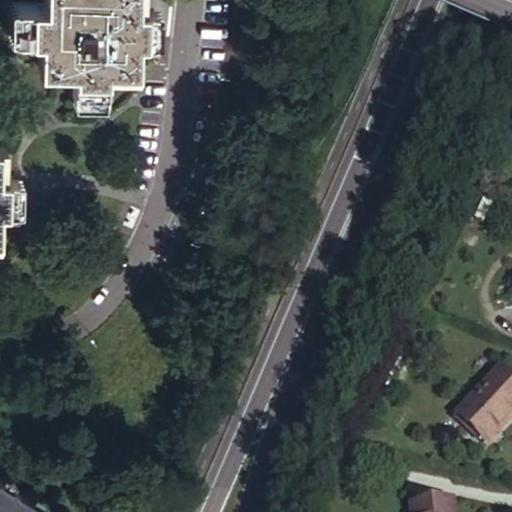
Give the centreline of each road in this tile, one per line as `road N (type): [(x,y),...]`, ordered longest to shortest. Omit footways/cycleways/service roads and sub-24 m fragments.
road 1 (tertiary): [(366,180),(214,511)]
road 2 (tertiary): [(248,511),(366,180)]
road 3 (tertiary): [(443,0),(366,180)]
